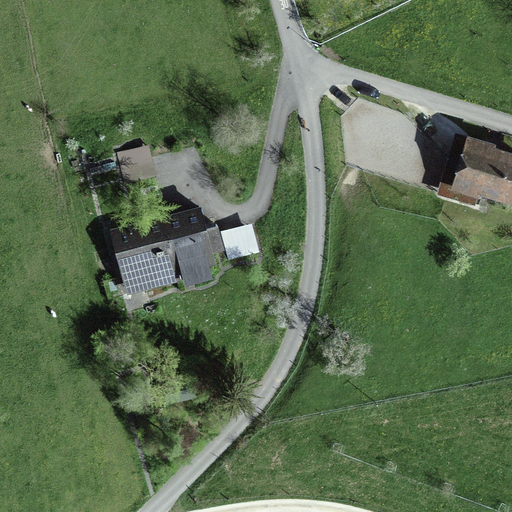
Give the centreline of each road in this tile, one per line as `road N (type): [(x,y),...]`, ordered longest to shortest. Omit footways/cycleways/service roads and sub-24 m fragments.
road 1 (residential): [(149,511),(264,392),(299,326),(316,177),(298,60)]
road 2 (residential): [(511,124),(298,60)]
road 3 (track): [(223,511),(287,505),(344,511)]
